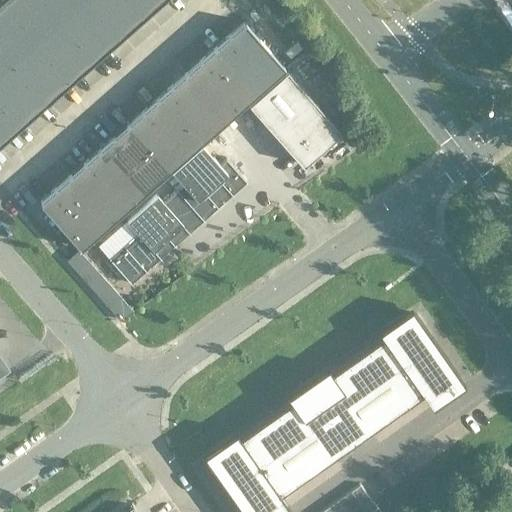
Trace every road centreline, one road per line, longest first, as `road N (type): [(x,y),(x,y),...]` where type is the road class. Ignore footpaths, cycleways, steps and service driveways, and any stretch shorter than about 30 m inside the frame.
road 1 (unclassified): [(122,401),(399,207)]
road 2 (unclassified): [(122,401),(0,261)]
road 3 (unclassified): [(511,353),(399,207)]
road 4 (unclassified): [(0,487),(122,401)]
road 5 (unclassified): [(399,207),(511,124)]
road 6 (unclassified): [(198,511),(122,401)]
